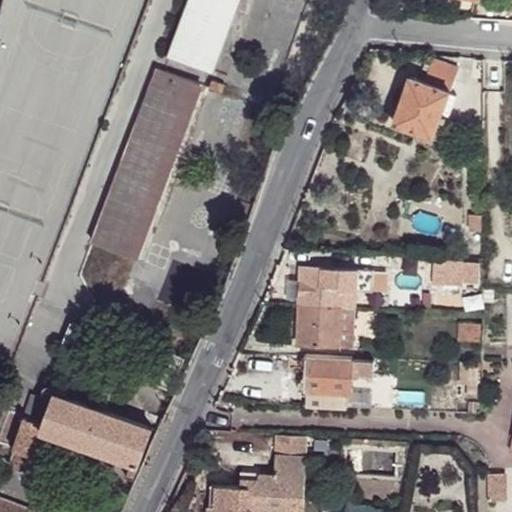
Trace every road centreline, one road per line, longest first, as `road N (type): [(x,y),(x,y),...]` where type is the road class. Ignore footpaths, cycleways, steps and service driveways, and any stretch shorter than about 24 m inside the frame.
road 1 (residential): [(353,25),(142,511)]
road 2 (residential): [(353,25),(511,37)]
